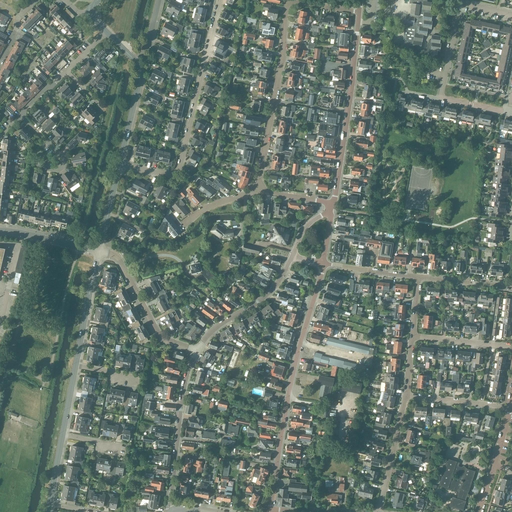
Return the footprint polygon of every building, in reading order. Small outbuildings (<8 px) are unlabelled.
[(166,11),(172,14),(173,11),(178,13),(182,6),(171,0),(166,11)] [(409,49),(410,49),(410,50),(417,51),(416,55),(428,56),(437,58),(438,51),(440,51),(441,44),(440,44),(441,37),(432,35),(431,40),(429,40),(428,43),(427,43),(426,51),(421,50),(422,42),(423,35),(427,35),(428,28),(431,29),(433,21),(431,21),(432,14),(431,14),(432,10),(431,10),(432,3),(426,2),(426,0),(409,0),(409,3),(412,4),(410,17),(406,16),(405,23),(402,43),(401,43),(400,50),(408,52),(409,49)] [(264,4),(263,10),(268,11),(267,17),(270,18),(270,20),(274,21),(275,20),(276,19),(277,19),(278,11),(274,10),(270,10),(271,6),(264,4)] [(46,11),(39,5),(35,9),(37,11),(42,15),(46,11)] [(49,11),(53,15),(58,11),(60,9),(56,5),(49,11)] [(197,7),(195,14),(205,16),(206,12),(208,13),(210,7),(200,5),(199,8),(197,7)] [(236,18),(238,15),(224,8),(223,12),(224,12),(221,18),(231,23),(234,17),(236,18)] [(42,15),(37,11),(33,14),(40,21),(44,17),(42,15)] [(51,17),(55,21),(62,14),(58,11),(53,15),(51,17)] [(299,15),(299,17),(308,19),(312,20),(312,17),(306,16),(307,13),(300,11),(300,12),(299,11),(298,12),(298,14),(299,15)] [(1,14),(0,15),(0,23),(4,26),(9,18),(1,14)] [(33,14),(30,18),(36,24),(40,21),(33,14)] [(55,21),(59,25),(65,18),(62,14),(55,21)] [(205,16),(195,14),(194,21),(196,21),(195,25),(205,27),(206,21),(204,21),(205,16)] [(325,25),(328,26),(329,16),(323,15),(322,21),(320,21),(319,28),(324,29),(325,25)] [(329,16),(328,26),(331,26),(330,30),(336,31),(337,23),(334,23),(335,17),(329,16)] [(26,22),(32,28),(36,24),(30,18),(26,22)] [(59,25),(63,28),(69,22),(65,18),(59,25)] [(337,25),(336,29),(345,30),(345,27),(350,28),(351,20),(343,19),(342,26),(337,25)] [(32,28),(26,22),(20,28),(22,30),(24,28),(28,32),(32,28)] [(67,32),(69,31),(69,30),(73,26),(69,22),(63,28),(67,32)] [(260,22),(259,29),(263,30),(262,34),(269,35),(269,34),(274,35),(275,28),(269,27),(270,24),(260,22)] [(479,30),(486,31),(488,23),(481,22),(479,30)] [(160,34),(166,37),(168,34),(172,37),(177,29),(166,23),(160,34)] [(488,23),(486,31),(493,33),(494,25),(488,23)] [(69,30),(69,31),(72,34),(79,28),(75,24),(73,26),(69,30)] [(217,34),(228,39),(230,33),(232,34),(234,31),(220,24),(219,28),(220,28),(217,34)] [(499,34),(501,26),(494,25),(493,33),(499,34)] [(304,30),(297,28),(296,34),(309,37),(310,34),(303,33),(304,30)] [(463,33),(462,36),(470,37),(472,31),(471,31),(471,30),(464,28),(463,31),(462,32),(463,33)] [(189,40),(199,42),(200,38),(202,38),(204,32),(194,30),(193,33),(191,33),(189,40)] [(340,46),(349,47),(350,35),(341,34),(340,46)] [(23,35),(19,43),(25,46),(24,46),(27,47),(31,40),(23,35)] [(363,43),(369,44),(370,43),(372,43),(372,45),(375,45),(375,41),(371,40),(371,38),(372,37),(371,36),(370,37),(365,36),(364,35),(361,37),(362,38),(362,42),(364,42),(363,43)] [(72,38),(69,42),(68,42),(73,46),(75,48),(79,44),(72,38)] [(186,39),(185,45),(188,46),(190,47),(189,50),(189,51),(195,53),(196,52),(199,52),(200,47),(198,46),(199,42),(189,40),(186,39)] [(265,48),(272,49),(273,41),(263,39),(262,43),(266,44),(265,48)] [(67,40),(63,44),(69,50),(73,46),(68,42),(69,42),(67,40)] [(482,43),(486,48),(491,45),(488,40),(482,43)] [(17,41),(13,49),(20,53),(24,46),(25,46),(19,43),(17,41)] [(215,51),(213,55),(214,56),(221,59),(222,60),(224,56),(228,49),(229,46),(220,42),(217,48),(216,49),(217,49),(216,51),(215,51)] [(63,44),(59,48),(65,54),(69,50),(63,44)] [(95,56),(96,56),(94,58),(95,59),(93,61),(98,67),(104,61),(102,59),(107,54),(108,53),(110,55),(111,54),(110,53),(112,51),(107,45),(104,48),(103,47),(95,56)] [(293,45),(292,51),(308,54),(308,51),(300,50),(300,47),(293,45)] [(155,57),(161,60),(162,57),(167,60),(171,52),(160,46),(155,57)] [(362,46),(360,56),(372,58),(373,48),(362,46)] [(65,54),(59,48),(55,51),(61,58),(65,54)] [(13,49),(9,56),(16,60),(20,53),(13,49)] [(256,49),(255,54),(262,56),(262,60),(266,61),(265,62),(272,64),(273,56),(272,56),(272,55),(261,53),(262,50),(256,49)] [(480,54),(483,59),(489,56),(485,50),(480,54)] [(55,51),(51,55),(58,62),(61,58),(55,51)] [(337,60),(336,63),(341,64),(341,60),(348,61),(348,54),(340,53),(339,60),(337,60)] [(51,55),(48,59),(54,65),(58,62),(51,55)] [(196,64),(198,58),(188,55),(187,59),(185,58),(183,65),(193,67),(194,63),(196,64)] [(4,64),(12,68),(16,60),(9,56),(4,64)] [(42,61),(45,65),(50,69),(54,65),(48,59),(46,57),(42,61)] [(211,65),(208,71),(219,76),(222,70),(223,71),(225,68),(212,61),(210,64),(211,65)] [(360,61),(359,68),(371,70),(371,69),(373,69),(372,74),(373,74),(373,73),(382,75),(383,71),(375,69),(375,68),(376,68),(376,63),(360,61)] [(478,65),(481,70),(486,66),(483,61),(478,65)] [(79,71),(85,77),(94,68),(97,71),(100,68),(95,63),(92,66),(88,62),(79,71)] [(291,63),(290,63),(290,64),(289,67),(290,68),(290,69),(295,70),(295,72),(303,74),(304,69),(299,68),(300,64),(292,62),(291,63)] [(4,64),(0,71),(8,75),(12,68),(4,64)] [(45,65),(42,69),(48,75),(52,71),(50,69),(45,65)] [(192,71),(193,67),(183,65),(181,72),(184,72),(183,75),(193,78),(194,72),(192,71)] [(106,82),(101,76),(103,74),(104,73),(100,69),(94,74),(97,77),(91,83),(90,83),(97,90),(97,89),(96,89),(98,87),(99,88),(104,89),(104,90),(106,81),(106,82)] [(155,69),(149,80),(155,83),(157,80),(162,83),(166,75),(155,69)] [(264,70),(260,69),(259,73),(260,73),(260,77),(268,78),(269,77),(269,76),(269,75),(270,71),(264,70)] [(334,79),(345,80),(346,70),(336,69),(334,79)] [(0,71),(0,80),(4,83),(8,75),(0,71)] [(498,78),(498,79),(505,80),(506,77),(507,76),(507,75),(507,74),(497,72),(499,73),(497,78),(498,78)] [(35,79),(37,81),(41,85),(47,79),(41,73),(35,79)] [(289,74),(288,80),(295,81),(301,83),(302,80),(298,79),(298,75),(296,75),(289,74)] [(180,78),(178,85),(188,87),(189,83),(192,83),(193,78),(183,75),(182,78),(180,78)] [(474,85),(476,77),(470,75),(468,83),(474,85)] [(474,85),(481,86),(483,78),(476,77),(474,85)] [(489,80),(483,78),(481,86),(488,88),(489,80)] [(286,83),(286,86),(287,86),(294,88),(297,88),(298,85),(301,85),(301,83),(295,81),(288,80),(288,83),(286,83)] [(41,85),(37,81),(31,86),(37,93),(43,87),(41,85)] [(203,91),(214,97),(217,91),(218,92),(220,88),(207,82),(205,85),(206,86),(203,91)] [(334,86),(334,89),(344,90),(345,83),(333,82),(333,86),(334,86)] [(363,92),(370,93),(378,94),(378,91),(374,91),(375,89),(374,88),(373,88),(373,84),(367,83),(367,86),(364,86),(363,92)] [(59,91),(64,97),(65,96),(67,98),(74,91),(72,89),(71,89),(66,84),(59,91)] [(188,87),(178,85),(177,91),(179,92),(178,95),(188,97),(190,92),(187,91),(188,87)] [(37,93),(31,86),(25,92),(31,99),(37,93)] [(253,87),(252,91),(251,96),(257,97),(258,94),(265,95),(266,89),(253,87)] [(286,91),(285,97),(293,99),(296,99),(297,96),(301,97),(302,92),(298,91),(294,90),(294,92),(286,91)] [(25,92),(19,98),(25,105),(31,99),(25,92)] [(65,101),(68,104),(71,101),(76,106),(79,103),(78,103),(83,98),(78,92),(73,97),(71,95),(65,101)] [(149,92),(144,103),(150,106),(151,103),(156,106),(160,98),(149,92)] [(331,105),(331,108),(334,109),(335,109),(336,108),(336,107),(336,106),(342,107),(343,98),(335,97),(334,104),(333,104),(332,104),(331,105)] [(407,110),(408,102),(406,101),(406,99),(400,97),(398,108),(407,110)] [(13,104),(17,109),(19,111),(25,105),(19,98),(13,104)] [(200,113),(206,116),(212,102),(203,98),(200,104),(203,105),(200,113)] [(186,109),(187,103),(177,100),(176,104),(174,103),(172,110),(182,112),(183,108),(186,109)] [(407,110),(415,112),(417,101),(412,100),(411,102),(408,102),(407,110)] [(264,102),(255,101),(253,110),(262,112),(264,102)] [(417,101),(415,112),(424,113),(425,105),(423,105),(423,102),(417,101)] [(17,109),(13,104),(11,102),(5,108),(11,115),(17,109)] [(369,109),(369,105),(362,104),(361,110),(368,112),(370,112),(375,113),(380,113),(380,112),(377,111),(377,110),(369,109)] [(432,118),(432,115),(434,105),(429,104),(428,106),(425,105),(424,113),(425,114),(424,117),(432,118)] [(432,115),(441,117),(443,109),(440,108),(440,106),(434,105),(432,115)] [(82,114),(86,118),(94,110),(90,106),(86,110),(83,107),(76,115),(79,117),(82,114)] [(281,116),(287,117),(288,111),(294,113),(295,106),(290,106),(289,108),(283,107),(281,116)] [(52,112),(56,116),(61,111),(57,107),(52,112)] [(441,117),(449,119),(452,108),(446,107),(445,109),(443,109),(441,117)] [(449,119),(458,121),(460,112),(457,112),(457,109),(452,108),(449,119)] [(38,121),(40,124),(46,118),(44,116),(45,115),(40,109),(33,116),(38,121)] [(94,110),(86,118),(90,122),(87,125),(89,128),(97,121),(94,118),(98,114),(94,110)] [(181,116),(182,112),(172,110),(171,117),(173,117),(172,120),(182,123),(184,117),(181,116)] [(458,121),(466,122),(469,112),(463,111),(462,113),(460,112),(458,121)] [(475,124),(477,116),(474,115),(474,113),(469,112),(466,122),(475,124)] [(339,124),(340,115),(325,113),(324,124),(327,124),(330,124),(333,125),(333,124),(339,124)] [(486,115),(480,114),(480,117),(477,116),(475,124),(483,126),(486,115)] [(151,129),(155,121),(144,115),(138,126),(144,129),(146,126),(151,129)] [(486,115),(483,126),(492,128),(494,120),(491,119),(491,117),(486,115)] [(261,118),(247,116),(245,123),(259,126),(261,118)] [(42,127),(47,132),(55,124),(50,119),(42,127)] [(211,125),(198,119),(196,122),(197,122),(195,128),(205,133),(208,128),(210,128),(211,125)] [(499,129),(508,131),(510,121),(504,119),(504,122),(501,121),(499,129)] [(169,123),(168,130),(177,132),(178,128),(181,128),(182,123),(172,120),(171,123),(169,123)] [(283,121),(280,121),(279,127),(286,128),(292,130),(293,127),(290,127),(291,123),(293,124),(294,122),(294,121),(288,120),(288,123),(287,122),(283,121)] [(372,125),(373,121),(365,120),(365,123),(359,122),(358,128),(371,130),(372,128),(369,127),(369,125),(372,125)] [(339,126),(333,125),(330,124),(327,124),(327,125),(320,123),(318,131),(318,135),(319,135),(325,136),(326,134),(332,134),(331,136),(337,136),(338,132),(339,126)] [(246,131),(245,134),(258,136),(259,130),(249,128),(250,126),(244,125),(243,131),(246,131)] [(53,140),(59,145),(67,137),(62,131),(61,131),(57,127),(52,132),(56,136),(53,140)] [(286,128),(279,127),(278,130),(277,130),(276,133),(278,133),(288,135),(288,132),(292,132),(292,130),(286,128)] [(19,128),(14,133),(17,137),(20,134),(27,141),(32,136),(24,128),(21,131),(19,128)] [(177,132),(168,130),(166,137),(168,137),(168,140),(178,143),(179,137),(176,136),(177,132)] [(82,141),(85,142),(87,134),(79,133),(66,146),(70,150),(78,142),(81,143),(81,141),(82,141)] [(191,144),(201,149),(204,144),(206,144),(207,141),(194,135),(193,138),(194,138),(191,144)] [(244,141),(247,141),(246,145),(255,147),(257,141),(250,140),(251,137),(245,136),(244,141)] [(277,139),(275,145),(283,146),(284,142),(291,143),(292,139),(285,137),(284,140),(277,139)] [(337,144),(337,141),(326,139),(319,138),(317,147),(318,147),(318,151),(326,152),(335,153),(335,149),(336,149),(337,144)] [(286,147),(283,146),(275,145),(274,151),(282,153),(281,155),(283,156),(288,157),(290,157),(291,157),(291,155),(292,152),(289,152),(285,151),(286,147)] [(499,153),(498,154),(511,155),(511,152),(511,149),(510,149),(510,146),(497,145),(497,148),(501,148),(500,153),(499,153)] [(138,156),(142,157),(144,147),(138,146),(137,148),(134,147),(131,157),(137,159),(138,156)] [(146,161),(151,162),(154,152),(151,151),(151,149),(144,147),(142,157),(146,158),(146,161)] [(191,157),(187,164),(193,167),(200,154),(191,149),(188,155),(191,157)] [(158,161),(162,162),(164,152),(157,150),(157,153),(154,152),(151,162),(157,163),(158,161)] [(164,152),(162,162),(166,163),(165,165),(171,167),(174,157),(170,156),(171,154),(164,152)] [(74,167),(82,165),(83,165),(82,161),(86,161),(85,153),(75,155),(75,158),(72,159),(74,167)] [(496,159),(495,163),(508,164),(508,161),(511,161),(511,158),(511,159),(511,157),(511,155),(498,154),(498,155),(500,155),(500,160),(496,159)] [(280,161),(280,157),(273,156),(272,162),(279,164),(284,165),(285,162),(280,161)] [(314,157),(314,160),(317,161),(317,162),(320,163),(320,165),(333,167),(333,162),(330,161),(331,159),(314,157)] [(279,164),(272,162),(271,169),(278,171),(278,166),(284,167),(284,165),(279,164)] [(497,171),(496,172),(510,173),(511,170),(510,170),(510,167),(508,167),(508,164),(495,163),(495,166),(499,166),(498,171),(497,171)] [(238,176),(248,179),(250,173),(251,169),(243,167),(244,165),(237,164),(236,167),(240,168),(238,176)] [(365,170),(352,168),(351,175),(364,177),(365,170)] [(65,182),(64,182),(69,189),(79,182),(83,183),(84,176),(78,175),(76,176),(75,175),(71,177),(68,172),(62,177),(65,182)] [(510,176),(510,173),(496,172),(496,173),(498,173),(498,178),(494,177),(493,180),(506,182),(506,179),(508,179),(509,176),(510,176)] [(32,182),(40,184),(40,183),(43,184),(45,175),(42,174),(42,175),(34,173),(32,182)] [(277,178),(282,179),(283,176),(274,174),(274,177),(269,176),(268,183),(276,184),(277,178)] [(238,176),(234,175),(233,177),(237,179),(240,180),(239,184),(244,185),(246,186),(248,179),(238,176)] [(286,188),(289,188),(290,185),(291,177),(283,176),(282,179),(281,188),(286,189),(286,188)] [(55,191),(56,191),(55,191),(57,181),(58,181),(49,178),(49,179),(48,186),(44,185),(42,193),(46,194),(47,189),(55,191)] [(215,189),(218,191),(220,189),(223,191),(223,192),(224,192),(226,194),(231,188),(225,183),(225,184),(223,182),(224,182),(221,180),(220,181),(216,178),(212,183),(216,186),(217,187),(215,189)] [(134,179),(128,190),(134,193),(136,190),(145,195),(147,191),(150,192),(152,187),(150,185),(150,184),(145,182),(144,184),(134,179)] [(317,190),(327,191),(328,185),(323,185),(323,184),(318,183),(318,180),(309,179),(308,183),(317,184),(316,187),(318,187),(317,190)] [(216,186),(212,183),(208,180),(206,182),(210,185),(215,189),(217,187),(216,186)] [(506,185),(506,182),(493,180),(493,184),(497,184),(496,189),(494,189),(494,190),(508,191),(508,188),(507,188),(508,185),(506,185)] [(199,189),(209,197),(214,191),(207,186),(202,182),(202,181),(197,187),(199,189)] [(153,196),(161,200),(164,195),(167,196),(170,190),(159,185),(153,196)] [(189,199),(195,206),(202,200),(191,188),(187,191),(192,196),(189,199)] [(492,195),(491,198),(504,200),(504,197),(506,197),(507,194),(508,194),(508,191),(494,190),(494,191),(496,191),(495,196),(492,195)] [(348,196),(347,203),(356,204),(357,201),(359,201),(360,194),(352,193),(351,197),(348,196)] [(492,207),(492,208),(506,209),(506,206),(505,206),(506,203),(503,203),(504,200),(491,198),(491,201),(495,202),(494,207),(492,207)] [(178,202),(172,208),(178,215),(179,216),(179,215),(182,218),(188,213),(182,207),(185,205),(181,200),(178,202)] [(123,212),(129,215),(131,213),(135,215),(139,207),(129,202),(123,212)] [(258,213),(264,214),(264,215),(264,220),(269,219),(269,214),(270,206),(267,205),(267,204),(259,203),(258,213)] [(305,206),(301,206),(301,204),(288,203),(288,208),(302,210),(302,213),(309,214),(312,214),(313,211),(315,211),(315,206),(305,204),(305,206)] [(274,214),(282,215),(282,214),(285,215),(286,207),(283,206),(283,205),(275,204),(274,214)] [(23,220),(26,208),(24,207),(23,211),(20,211),(18,219),(23,220)] [(506,209),(492,208),(494,209),(493,214),(489,213),(489,216),(502,218),(502,215),(504,215),(505,212),(506,212),(506,209)] [(34,223),(37,210),(34,209),(33,214),(30,213),(28,221),(34,223)] [(44,225),(47,213),(45,212),(44,216),(41,216),(39,224),(40,224),(40,226),(44,227),(44,225)] [(50,224),(55,225),(58,213),(56,212),(55,217),(52,216),(51,218),(52,218),(50,224)] [(160,229),(165,233),(165,232),(166,233),(170,238),(173,237),(174,237),(175,236),(180,232),(181,232),(185,228),(172,212),(169,215),(168,215),(167,216),(164,221),(164,222),(160,229)] [(63,218),(61,227),(66,228),(67,225),(70,225),(72,216),(67,215),(66,219),(63,218)] [(345,220),(338,219),(337,225),(348,226),(349,220),(353,221),(353,217),(346,216),(345,220)] [(118,234),(124,237),(125,235),(130,237),(134,229),(124,224),(118,234)] [(489,232),(489,233),(503,235),(503,232),(502,231),(503,228),(501,228),(501,225),(488,224),(488,227),(492,228),(491,232),(489,232)] [(218,226),(217,225),(212,231),(221,238),(220,237),(221,236),(224,238),(233,237),(232,231),(226,231),(224,230),(224,229),(219,225),(218,226)] [(287,246),(291,230),(273,226),(270,242),(287,246)] [(353,229),(342,228),(337,227),(336,234),(369,239),(369,236),(370,232),(362,231),(362,235),(360,235),(359,236),(353,235),(353,229)] [(503,235),(489,233),(489,234),(491,234),(491,239),(487,239),(486,242),(499,243),(499,240),(501,241),(502,238),(503,238),(503,235)] [(365,247),(366,247),(377,248),(377,249),(380,250),(379,257),(391,259),(393,243),(384,242),(367,239),(359,238),(345,236),(344,241),(351,242),(351,244),(358,245),(357,250),(365,251),(365,247)] [(343,249),(344,244),(334,243),(333,251),(338,252),(338,254),(342,255),(343,253),(347,253),(347,250),(343,249)] [(252,247),(244,245),(242,251),(250,253),(252,247)] [(241,255),(241,253),(236,252),(235,254),(235,255),(230,254),(229,264),(239,265),(240,260),(240,261),(241,255)] [(332,254),(331,261),(339,263),(339,262),(345,264),(347,258),(344,257),(344,256),(332,254)] [(356,260),(355,265),(367,267),(368,259),(369,256),(364,255),(360,255),(357,254),(356,257),(356,260)] [(438,262),(439,259),(438,259),(438,255),(428,254),(428,261),(431,261),(430,268),(437,269),(438,262)] [(443,270),(449,270),(450,263),(453,263),(454,256),(451,256),(450,259),(448,258),(447,262),(441,261),(440,266),(443,266),(443,270)] [(281,260),(270,257),(269,260),(272,261),(272,264),(279,265),(279,264),(280,264),(280,263),(280,262),(281,260)] [(462,272),(463,264),(466,264),(467,257),(463,257),(463,261),(461,261),(460,263),(457,263),(456,271),(457,271),(457,273),(461,273),(461,272),(462,272)] [(201,271),(199,263),(191,265),(192,270),(191,270),(192,274),(201,271)] [(269,269),(269,268),(269,267),(263,264),(261,268),(266,270),(266,271),(265,271),(264,274),(266,275),(266,276),(272,279),(276,272),(269,268),(269,269)] [(105,271),(103,278),(112,280),(113,276),(115,277),(117,270),(111,269),(110,272),(105,271)] [(331,273),(328,280),(341,284),(343,277),(338,275),(335,274),(331,273)] [(300,276),(293,274),(293,276),(292,276),(291,278),(290,278),(290,280),(290,281),(301,284),(302,278),(299,277),(300,276)] [(147,285),(150,290),(159,286),(157,282),(156,283),(155,282),(160,279),(160,276),(150,279),(152,282),(147,285)] [(255,277),(253,280),(258,282),(259,282),(261,283),(260,285),(266,288),(268,283),(260,278),(257,277),(257,278),(255,277)] [(103,278),(101,285),(107,286),(106,290),(114,292),(116,286),(115,285),(111,284),(112,280),(103,278)] [(356,284),(355,292),(360,293),(368,294),(369,281),(359,280),(359,284),(356,284)] [(252,295),(254,286),(246,284),(246,285),(239,283),(237,288),(232,286),(230,294),(241,298),(242,293),(238,292),(239,289),(242,290),(242,292),(252,295)] [(290,296),(297,298),(299,291),(293,290),(294,287),(286,284),(286,285),(285,287),(285,288),(285,290),(289,291),(289,292),(291,293),(290,296)] [(329,284),(326,291),(333,293),(332,296),(338,298),(339,295),(340,290),(346,292),(347,289),(341,287),(341,288),(329,284)] [(160,289),(159,286),(150,290),(152,296),(158,293),(160,296),(165,293),(163,290),(161,291),(160,289)] [(121,300),(128,296),(125,290),(122,292),(121,289),(114,293),(116,296),(118,295),(121,300)] [(209,289),(207,291),(210,294),(208,295),(210,296),(208,298),(210,300),(214,303),(216,300),(212,298),(215,294),(212,291),(209,289)] [(460,294),(457,294),(457,291),(457,290),(454,289),(454,290),(453,291),(451,291),(450,298),(450,304),(449,307),(452,307),(453,301),(453,298),(456,298),(456,300),(459,301),(460,294)] [(463,292),(463,295),(460,294),(459,301),(462,301),(465,301),(464,309),(467,309),(467,306),(468,300),(469,293),(463,292)] [(158,302),(156,303),(159,308),(169,303),(166,299),(169,297),(167,293),(165,293),(160,296),(156,298),(158,302)] [(277,299),(285,302),(288,303),(287,306),(294,308),(295,305),(292,304),(293,300),(288,299),(286,298),(287,296),(279,293),(279,294),(278,297),(277,299)] [(471,303),(477,304),(478,296),(475,296),(475,293),(469,293),(467,306),(470,306),(471,303)] [(341,300),(325,294),(323,301),(328,302),(328,303),(335,306),(335,304),(339,306),(341,300)] [(485,308),(486,302),(487,295),(481,294),(480,296),(478,296),(477,304),(483,305),(482,308),(485,308)] [(230,303),(236,307),(240,303),(228,295),(226,297),(232,301),(230,303)] [(486,302),(485,308),(488,309),(489,302),(492,302),(492,304),(495,305),(495,298),(493,298),(493,295),(487,295),(486,302)] [(128,296),(121,300),(124,306),(121,307),(123,310),(130,306),(129,304),(131,302),(128,296)] [(210,301),(206,306),(220,315),(221,314),(222,313),(222,312),(223,310),(214,304),(215,304),(214,303),(210,301)] [(221,301),(219,304),(222,306),(222,307),(225,309),(229,311),(233,307),(226,302),(224,304),(221,301)] [(95,314),(107,316),(108,312),(110,313),(111,305),(111,303),(104,302),(102,308),(97,307),(95,314)] [(169,303),(159,308),(162,313),(167,310),(167,309),(169,308),(168,306),(170,305),(169,303)] [(268,305),(265,308),(269,314),(271,312),(274,316),(276,315),(268,305)] [(131,309),(130,306),(123,310),(124,313),(127,312),(130,317),(137,313),(134,307),(131,309)] [(201,312),(212,319),(215,315),(205,307),(201,312)] [(319,313),(328,316),(330,317),(332,311),(329,310),(330,310),(321,307),(320,309),(319,310),(318,312),(318,313),(319,313)] [(269,314),(265,308),(261,311),(263,314),(260,316),(262,319),(269,314)] [(195,310),(190,313),(191,315),(192,316),(195,314),(198,316),(198,317),(198,319),(196,322),(203,327),(207,321),(202,318),(204,316),(195,310)] [(405,313),(391,311),(391,313),(392,313),(391,316),(397,317),(397,319),(404,320),(405,313)] [(130,324),(132,327),(139,323),(138,321),(140,319),(137,313),(130,317),(133,323),(130,324)] [(288,318),(297,321),(298,319),(299,319),(301,315),(300,314),(296,313),(295,314),(292,313),(290,313),(289,313),(288,315),(289,315),(288,318)] [(328,316),(319,313),(319,314),(318,313),(317,314),(317,316),(317,317),(318,317),(317,319),(326,322),(328,316)] [(99,325),(107,327),(109,327),(110,321),(107,320),(107,316),(95,314),(94,321),(100,322),(99,325)] [(256,314),(252,317),(255,323),(257,322),(260,326),(262,325),(256,314)] [(471,319),(470,333),(471,333),(471,334),(472,334),(474,335),(475,334),(475,333),(476,334),(476,331),(479,331),(479,327),(480,324),(477,324),(473,324),(474,317),(471,316),(471,319)] [(255,323),(252,317),(248,319),(249,322),(246,324),(248,327),(255,323)] [(450,323),(446,322),(446,321),(444,321),(444,327),(446,327),(445,330),(451,331),(452,323),(453,317),(451,317),(450,322),(450,323)] [(168,326),(177,321),(176,318),(172,320),(171,318),(165,321),(168,326)] [(168,326),(171,331),(177,328),(175,325),(178,323),(181,325),(183,321),(182,318),(174,323),(168,326)] [(297,321),(288,318),(287,321),(290,322),(289,325),(295,327),(296,327),(297,327),(298,325),(297,324),(296,324),(297,321)] [(480,324),(479,327),(482,328),(482,335),(488,335),(489,325),(484,324),(485,319),(481,318),(480,324)] [(238,324),(241,330),(243,329),(245,334),(248,333),(242,322),(238,324)] [(136,329),(139,334),(146,330),(143,325),(140,326),(139,323),(132,327),(133,330),(136,329)] [(188,323),(185,326),(197,335),(201,330),(194,325),(192,328),(189,326),(190,325),(188,323)] [(333,336),(341,338),(342,333),(334,331),(335,330),(327,328),(328,326),(315,323),(313,330),(326,333),(325,335),(333,337),(333,336)] [(234,334),(241,330),(238,324),(234,326),(235,328),(232,330),(234,334)] [(281,330),(282,327),(272,324),(270,331),(274,332),(275,328),(281,330)] [(93,327),(92,334),(103,336),(105,336),(105,332),(104,332),(104,330),(107,330),(107,327),(99,325),(99,328),(93,327)] [(197,335),(185,326),(183,329),(186,331),(186,330),(189,332),(187,335),(193,340),(197,335)] [(229,329),(224,331),(228,337),(230,340),(232,339),(233,341),(235,339),(229,329)] [(139,334),(141,340),(139,341),(141,344),(148,341),(147,338),(149,336),(146,330),(139,334)] [(228,337),(224,331),(220,334),(222,336),(219,338),(221,342),(228,337)] [(280,334),(282,335),(294,339),(296,334),(289,332),(285,331),(284,333),(283,333),(281,332),(280,334)] [(95,345),(104,347),(105,340),(102,340),(103,336),(92,334),(90,341),(96,342),(95,345)] [(282,335),(280,334),(279,338),(283,339),(282,342),(286,343),(286,342),(291,344),(293,345),(294,341),(293,341),(294,339),(282,335)] [(221,348),(222,345),(211,341),(211,344),(210,344),(209,346),(210,347),(209,347),(217,350),(218,347),(221,348)] [(102,353),(104,347),(95,345),(95,348),(89,347),(88,354),(99,356),(100,352),(102,353)] [(270,348),(262,345),(260,351),(264,353),(265,349),(269,351),(270,348)] [(425,368),(426,362),(426,356),(427,348),(421,348),(420,356),(424,356),(423,364),(419,364),(419,367),(425,368)] [(427,348),(426,356),(426,362),(428,362),(428,356),(432,357),(432,358),(432,359),(433,359),(435,359),(436,353),(433,353),(433,349),(427,348)] [(439,358),(439,357),(442,358),(441,366),(444,366),(444,365),(445,350),(439,349),(439,354),(436,353),(435,359),(437,359),(438,359),(439,358)] [(171,350),(169,356),(176,358),(175,358),(183,360),(184,353),(177,351),(177,352),(171,350)] [(451,351),(445,350),(444,365),(446,365),(447,358),(450,359),(450,360),(452,361),(453,361),(454,353),(451,353),(451,351)] [(123,367),(125,356),(121,355),(121,353),(115,351),(113,359),(117,360),(115,366),(123,367)] [(206,351),(203,356),(213,362),(215,359),(214,359),(215,357),(206,351)] [(277,351),(276,354),(280,355),(279,357),(281,357),(281,358),(288,360),(290,354),(277,351)] [(260,352),(259,357),(268,361),(270,356),(260,352)] [(476,353),(476,359),(472,359),(471,367),(478,368),(478,364),(482,364),(483,354),(476,353)] [(99,356),(88,354),(87,361),(92,362),(92,365),(100,367),(101,361),(99,360),(99,356)] [(503,355),(499,354),(497,363),(505,364),(506,358),(503,358),(503,355)] [(134,363),(135,355),(132,355),(131,357),(125,356),(123,367),(129,368),(131,363),(134,363)] [(135,355),(134,363),(136,364),(135,370),(142,371),(145,360),(138,358),(138,356),(135,355)] [(213,362),(203,356),(200,361),(202,362),(201,364),(204,366),(205,364),(209,366),(211,364),(212,365),(213,362)] [(391,365),(388,364),(388,362),(386,362),(385,366),(388,366),(387,373),(395,374),(396,371),(399,372),(399,365),(391,365)] [(287,367),(273,363),(271,369),(271,370),(270,375),(283,379),(287,367)] [(312,368),(313,365),(311,365),(311,364),(304,363),(303,370),(309,371),(311,372),(312,368)] [(168,371),(179,375),(179,372),(180,371),(181,370),(180,369),(176,367),(174,366),(174,367),(170,365),(168,371)] [(198,371),(196,377),(209,381),(210,378),(203,376),(204,373),(198,371)] [(382,382),(386,383),(397,384),(398,378),(395,377),(395,374),(387,373),(385,373),(385,380),(383,380),(382,382)] [(164,374),(164,378),(167,378),(166,382),(176,383),(177,378),(172,377),(172,375),(164,374)] [(85,377),(83,384),(95,386),(96,382),(98,382),(99,376),(91,375),(90,378),(85,377)] [(319,396),(330,398),(332,387),(333,387),(334,379),(320,376),(318,384),(321,384),(319,396)] [(277,383),(278,380),(271,378),(269,387),(281,391),(283,385),(277,383)] [(342,391),(360,395),(362,384),(344,380),(342,391)] [(386,383),(385,392),(393,393),(393,390),(397,390),(397,384),(386,383)] [(88,392),(87,395),(95,396),(96,393),(94,392),(95,386),(83,384),(82,391),(88,392)] [(112,401),(116,402),(118,390),(111,389),(110,395),(107,394),(105,402),(111,403),(112,401)] [(273,391),(266,389),(264,395),(264,396),(268,397),(269,396),(272,397),(273,391)] [(119,405),(125,406),(127,398),(124,397),(125,392),(118,390),(116,402),(120,403),(119,405)] [(383,400),(387,401),(394,403),(395,397),(392,396),(393,393),(385,392),(383,400)] [(127,398),(125,406),(128,407),(129,404),(136,406),(138,394),(131,393),(130,398),(127,398)] [(81,397),(80,403),(91,406),(92,402),(94,402),(95,396),(87,395),(86,398),(81,397)] [(279,411),(280,400),(276,399),(276,400),(270,399),(268,409),(274,410),(279,411)] [(384,409),(385,407),(386,407),(392,408),(394,403),(387,401),(383,400),(382,400),(381,403),(384,403),(384,406),(378,405),(377,408),(384,409)] [(218,406),(217,410),(222,410),(226,411),(227,408),(228,402),(219,401),(218,406)] [(84,412),(83,414),(91,416),(92,413),(90,412),(91,406),(80,403),(78,410),(84,412)] [(185,413),(195,416),(196,412),(192,411),(193,404),(187,403),(185,413)] [(313,413),(305,412),(306,408),(302,407),(293,406),(293,407),(293,406),(292,409),(293,409),(293,412),(296,412),(296,414),(301,414),(300,419),(312,421),(313,413)] [(384,413),(383,412),(384,409),(377,408),(376,411),(381,412),(381,415),(378,414),(377,417),(378,417),(390,420),(391,414),(384,413)] [(91,419),(91,416),(83,414),(83,417),(77,416),(76,423),(87,426),(89,419),(91,419)] [(263,419),(276,422),(278,415),(269,414),(268,416),(264,415),(263,419)] [(188,425),(190,425),(190,426),(199,428),(200,424),(202,424),(203,418),(196,416),(196,419),(194,419),(193,419),(189,418),(188,425)] [(486,419),(484,426),(492,428),(494,418),(487,416),(486,416),(485,418),(486,419)] [(159,424),(170,425),(171,419),(160,417),(159,424)] [(390,420),(378,417),(378,418),(380,418),(379,422),(376,421),(375,426),(384,428),(384,425),(388,426),(390,420)] [(257,426),(275,430),(276,425),(266,423),(266,421),(267,422),(267,421),(267,420),(259,418),(257,426)] [(296,425),(302,426),(302,427),(309,428),(310,423),(303,422),(303,421),(292,419),(291,421),(290,422),(290,423),(291,424),(292,425),(291,428),(295,428),(296,425)] [(102,435),(109,436),(111,425),(104,423),(104,421),(102,420),(100,428),(103,429),(102,435)] [(79,434),(88,436),(88,433),(86,432),(87,426),(76,423),(74,430),(80,431),(79,434)] [(117,432),(120,432),(122,424),(118,423),(117,426),(111,425),(109,436),(116,437),(117,432)] [(122,424),(120,432),(123,433),(122,438),(129,440),(131,428),(125,427),(125,425),(122,424)] [(387,432),(380,430),(381,428),(375,426),(373,432),(378,433),(377,437),(385,439),(387,432)] [(155,436),(168,438),(169,429),(156,427),(156,428),(152,427),(151,431),(156,432),(155,436)] [(194,430),(184,428),(183,437),(193,438),(194,430)] [(408,430),(406,436),(419,439),(420,437),(417,436),(418,432),(408,430)] [(288,436),(288,437),(288,438),(288,439),(296,440),(295,443),(299,443),(300,441),(310,442),(311,436),(305,435),(289,432),(289,435),(288,436)] [(406,436),(405,442),(415,445),(416,441),(419,441),(419,439),(406,436)] [(378,440),(366,437),(365,441),(371,443),(369,451),(375,453),(376,449),(383,450),(384,444),(377,443),(378,440)] [(267,446),(272,447),(273,442),(267,441),(267,440),(259,438),(258,444),(260,444),(259,447),(267,449),(267,446)] [(167,445),(168,442),(163,441),(160,440),(160,441),(156,440),(155,444),(158,445),(157,447),(167,449),(167,448),(168,448),(168,445),(167,445)] [(85,451),(86,445),(78,444),(77,447),(72,446),(70,453),(82,455),(82,451),(85,451)] [(301,448),(287,445),(287,446),(287,447),(286,448),(287,449),(286,452),(294,453),(293,454),(298,455),(298,453),(300,453),(300,452),(301,452),(302,448),(301,448)] [(428,463),(430,453),(425,451),(425,453),(419,451),(418,457),(412,455),(410,463),(414,464),(414,465),(419,467),(421,461),(421,462),(421,461),(428,463)] [(81,459),(82,455),(70,453),(69,460),(74,461),(74,464),(82,465),(83,459),(81,459)] [(254,456),(253,461),(262,463),(263,459),(270,461),(271,454),(260,453),(259,457),(254,456)] [(371,465),(379,466),(380,460),(376,459),(377,455),(369,453),(368,458),(371,459),(370,463),(363,461),(362,465),(371,467),(371,465)] [(103,471),(105,460),(98,458),(97,464),(94,463),(92,471),(95,472),(96,470),(103,471)] [(190,466),(191,466),(197,467),(200,467),(201,468),(202,462),(196,461),(196,463),(191,463),(191,459),(185,458),(184,465),(190,466)] [(456,465),(457,462),(447,459),(438,486),(448,489),(454,491),(457,492),(456,494),(458,495),(457,498),(452,497),(449,506),(463,511),(466,501),(475,472),(466,469),(461,465),(459,467),(456,465)] [(112,475),(114,467),(111,466),(112,461),(105,460),(103,471),(107,472),(106,474),(112,475)] [(123,475),(125,463),(118,462),(117,468),(114,467),(112,475),(115,476),(116,474),(123,475)] [(66,473),(78,475),(79,471),(81,471),(82,465),(74,464),(73,467),(68,466),(66,473)] [(190,466),(184,465),(183,472),(189,473),(192,473),(192,469),(190,469),(191,466),(190,466)] [(257,470),(253,468),(252,471),(251,471),(251,472),(266,476),(266,474),(267,474),(268,471),(269,470),(260,467),(260,471),(257,470)] [(282,475),(289,476),(290,472),(297,473),(297,470),(283,468),(282,475)] [(364,478),(375,481),(376,480),(377,480),(377,477),(376,477),(377,472),(370,470),(368,470),(367,475),(365,474),(364,478)] [(266,476),(251,472),(250,473),(251,473),(250,476),(254,477),(254,476),(257,477),(255,483),(259,484),(260,482),(263,483),(266,476)] [(77,481),(78,475),(66,473),(65,480),(71,481),(70,484),(78,485),(79,482),(77,481)] [(396,482),(395,485),(395,486),(395,487),(396,487),(396,488),(400,488),(406,489),(407,484),(405,483),(406,478),(411,479),(412,476),(403,474),(402,477),(398,476),(396,480),(398,480),(397,483),(396,482)] [(352,478),(350,487),(356,488),(357,482),(358,480),(352,478)] [(500,485),(511,487),(511,485),(509,485),(510,480),(502,478),(500,485)] [(151,485),(154,486),(154,488),(155,489),(163,491),(164,483),(158,482),(158,480),(152,479),(152,481),(151,485)] [(202,491),(201,497),(208,498),(209,492),(210,490),(206,490),(207,487),(208,484),(209,484),(210,480),(204,479),(204,483),(203,486),(203,489),(202,491)] [(293,491),(292,493),(292,494),(300,494),(300,496),(303,497),(303,492),(307,492),(308,486),(301,485),(302,483),(296,482),(296,480),(290,479),(289,491),(293,491)] [(223,501),(224,495),(225,486),(226,482),(223,481),(222,486),(220,486),(220,489),(221,489),(221,494),(217,494),(216,500),(223,501)] [(358,496),(362,496),(371,499),(373,490),(367,489),(368,483),(361,481),(360,485),(361,485),(361,487),(360,487),(358,496)] [(195,490),(194,496),(201,497),(202,491),(203,489),(203,486),(204,483),(201,482),(200,486),(200,487),(198,487),(196,488),(196,490),(195,490)] [(64,485),(63,492),(74,495),(75,488),(78,488),(78,485),(70,484),(70,487),(64,485)] [(187,486),(181,485),(179,494),(186,495),(186,494),(189,494),(191,486),(188,485),(187,486)] [(254,508),(259,496),(252,492),(253,486),(247,485),(246,491),(246,492),(245,493),(245,494),(248,495),(249,494),(250,495),(253,496),(252,498),(251,497),(250,497),(250,498),(249,498),(249,499),(249,500),(250,501),(249,505),(254,508)] [(499,491),(505,493),(507,493),(508,489),(511,490),(511,487),(500,485),(499,491)] [(89,504),(96,505),(98,494),(94,493),(95,491),(89,490),(87,498),(90,498),(89,504)] [(278,499),(278,500),(279,500),(278,506),(285,507),(285,506),(288,507),(294,508),(295,506),(295,503),(295,500),(288,499),(288,495),(292,495),(292,494),(292,493),(287,493),(287,490),(280,490),(280,494),(279,494),(278,498),(278,499)] [(308,492),(307,492),(303,492),(303,497),(300,496),(300,498),(305,499),(305,500),(308,500),(308,499),(311,499),(312,490),(308,490),(308,492)] [(495,497),(508,500),(508,497),(504,497),(505,493),(499,491),(497,491),(495,497)] [(74,495),(63,492),(61,499),(67,500),(66,504),(74,505),(75,502),(73,501),(74,495)] [(104,501),(107,502),(109,493),(102,492),(102,494),(98,494),(96,505),(103,507),(104,501)] [(109,493),(107,502),(110,502),(109,508),(116,509),(118,498),(111,496),(112,494),(109,493)] [(394,499),(392,506),(402,508),(402,504),(400,504),(401,501),(402,501),(404,495),(395,493),(396,493),(394,499)] [(327,499),(331,500),(331,503),(341,504),(342,495),(338,495),(327,494),(327,499)] [(423,504),(425,505),(427,498),(424,497),(424,499),(418,498),(415,506),(422,508),(423,504)] [(508,500),(495,497),(494,504),(502,506),(503,501),(507,503),(508,500)] [(157,509),(159,502),(149,500),(149,503),(146,503),(146,507),(136,507),(137,511),(146,511),(146,508),(151,509),(151,508),(157,509)]
